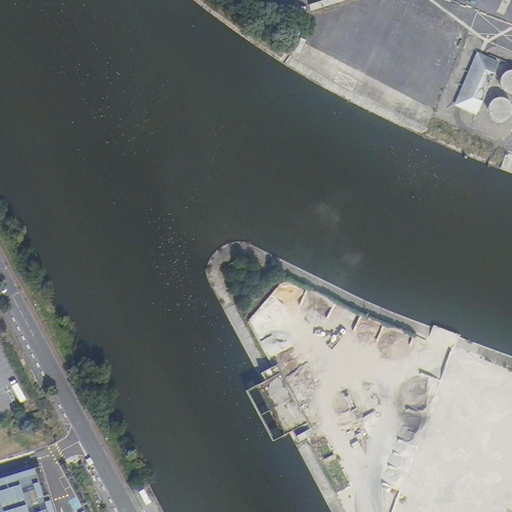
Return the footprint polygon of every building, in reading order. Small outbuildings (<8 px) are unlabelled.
[(476,115),(497,60),(474,51),(453,106),(476,115)] [(511,94),(511,70),(498,72),(501,96),(511,94)] [(503,122),(509,102),(489,96),(483,117),(503,122)] [(253,335),(262,333),(258,314),(249,316),(253,335)] [(293,436),(295,441),(306,436),(304,431),(293,436)] [(54,511),(40,467),(0,479),(0,511),(54,511)]
